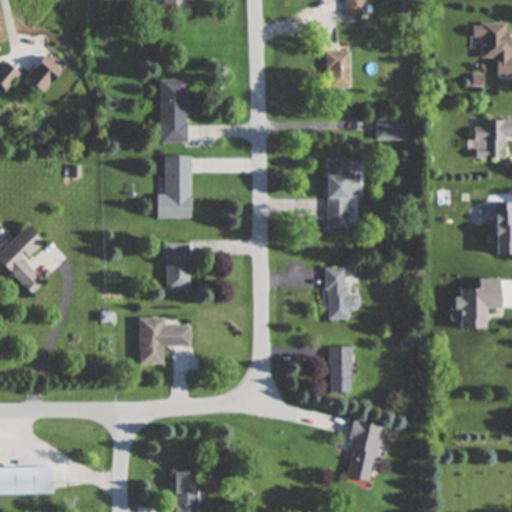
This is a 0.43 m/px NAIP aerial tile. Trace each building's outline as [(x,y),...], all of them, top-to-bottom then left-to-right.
[(365,0),(345,0),(345,16),(365,16),(365,0)] [(511,76),(511,56),(507,57),(506,24),(470,25),(471,37),(479,37),(479,59),(494,59),(494,77),(511,76)] [(324,51),(324,88),(348,88),(348,51),(324,51)] [(61,72),(44,56),(23,78),(41,94),(61,72)] [(0,90),(2,92),(17,76),(3,63),(0,66),(0,90)] [(184,80),(157,80),(157,143),(184,143),(184,80)] [(406,141),(406,118),(374,118),(374,141),(406,141)] [(511,121),(480,121),(480,129),(472,129),(472,145),(473,145),(473,159),(502,159),(501,139),(511,138),(511,121)] [(189,157),(163,157),(163,196),(154,196),(154,219),(189,219),(189,157)] [(347,159),(324,159),(324,218),(348,218),(348,197),(358,197),(358,175),(347,175),(347,159)] [(42,243),(25,226),(0,250),(0,264),(30,295),(43,282),(23,261),(42,243)] [(164,245),(164,290),(187,290),(187,245),(164,245)] [(324,269),(324,320),(345,320),(345,269),(324,269)] [(497,309),(497,280),(476,280),(476,290),(457,290),(457,300),(456,300),(456,331),(483,330),(482,310),(497,309)] [(163,327),(163,319),(136,319),(137,365),(161,365),(160,347),(189,347),(189,326),(163,327)] [(348,348),(327,348),(327,394),(348,394),(348,348)] [(341,478),(367,483),(378,426),(352,421),(341,478)] [(51,468),(0,468),(0,495),(51,495),(51,468)] [(172,472),(172,511),(193,511),(193,472),(172,472)]
